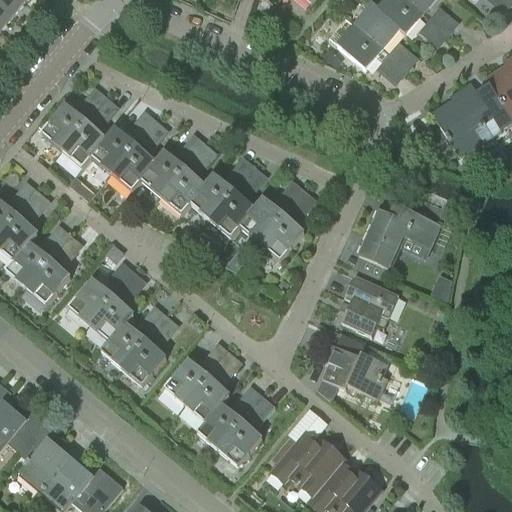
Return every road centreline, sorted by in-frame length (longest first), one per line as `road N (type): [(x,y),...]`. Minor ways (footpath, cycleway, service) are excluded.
road 1 (residential): [(266,366),(21,159)]
road 2 (residential): [(353,193),(102,68)]
road 3 (residential): [(214,511),(0,331)]
road 4 (residential): [(432,511),(266,366)]
road 5 (residential): [(266,366),(353,193)]
road 6 (residential): [(0,132),(113,0)]
road 7 (residential): [(228,47),(371,117)]
road 8 (residential): [(371,117),(511,42)]
